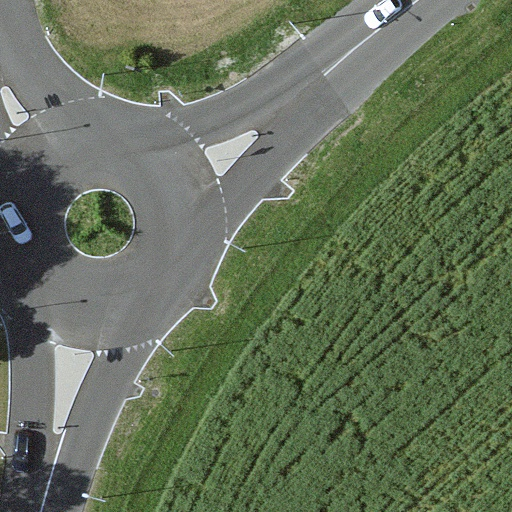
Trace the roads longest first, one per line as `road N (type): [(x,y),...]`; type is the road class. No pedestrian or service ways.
road 1 (secondary): [(40,506),(82,440),(122,348),(128,296)]
road 2 (secondary): [(37,277),(31,424),(40,506)]
road 3 (secondary): [(177,236),(245,182),(304,94)]
road 4 (secondary): [(304,94),(189,133),(152,160)]
road 5 (secondary): [(304,94),(412,0)]
road 6 (secondary): [(74,142),(55,104),(0,39)]
